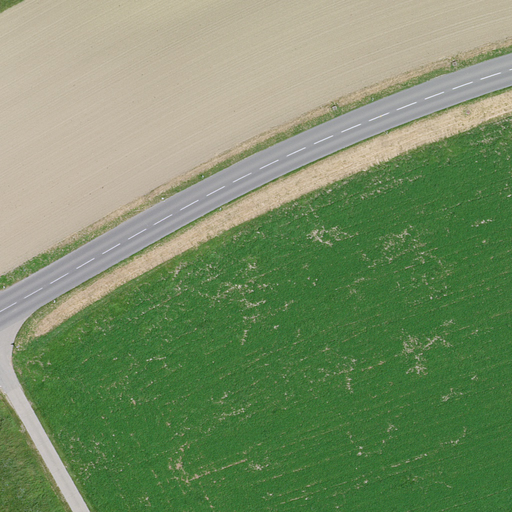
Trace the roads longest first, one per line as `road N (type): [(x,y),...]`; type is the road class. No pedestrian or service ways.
road 1 (secondary): [(0,309),(204,192),(378,113),(511,69)]
road 2 (track): [(0,372),(79,511)]
